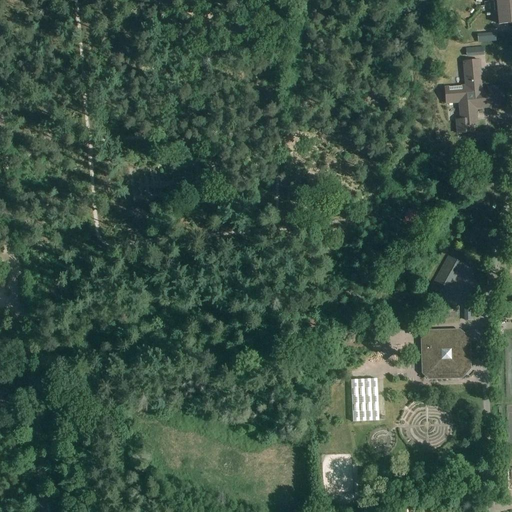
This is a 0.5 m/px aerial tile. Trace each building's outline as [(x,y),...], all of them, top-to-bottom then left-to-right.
[(511,0),(490,0),(494,2),(494,12),(497,12),(498,19),(499,25),(507,24),(511,23),(511,0)] [(476,35),(477,44),(495,42),(494,33),(476,35)] [(465,86),(444,88),(445,104),(459,102),(460,120),(456,120),(457,133),(473,132),(472,126),(477,125),(475,108),(500,106),(500,103),(504,102),(502,87),(487,88),(488,91),(482,92),(480,71),(479,60),(473,61),(463,62),(465,86)] [(476,137),(477,146),(495,145),(494,136),(476,137)] [(407,209),(403,220),(415,224),(419,213),(407,209)] [(427,292),(441,300),(461,264),(447,256),(427,292)] [(413,309),(416,313),(420,313),(424,311),(426,307),(424,302),(420,300),(415,301),(413,304),(413,309)] [(393,311),(397,313),(401,313),(404,310),(405,306),(403,302),(399,301),(394,302),(392,306),(393,311)] [(352,312),(352,316),(355,320),(359,320),(363,318),(364,314),(363,310),(359,308),(355,308),(352,312)] [(428,369),(432,374),(432,379),(452,379),(452,376),(456,372),(459,372),(464,367),(464,364),(467,360),(470,360),(469,342),(463,342),(463,341),(462,341),(461,342),(457,338),(458,337),(457,337),(457,330),(431,331),(431,337),(421,337),(422,369),(426,369),(426,370),(427,370),(428,369)] [(350,381),(352,423),(379,421),(376,379),(350,381)]
